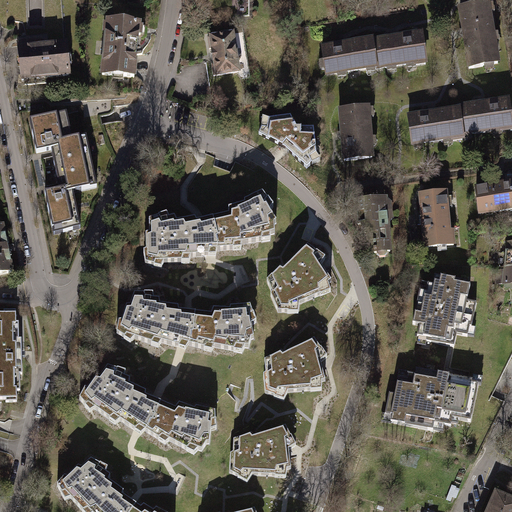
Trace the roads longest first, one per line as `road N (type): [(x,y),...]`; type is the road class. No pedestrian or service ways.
road 1 (residential): [(230,145),(306,196),(363,296),(363,365),(320,495)]
road 2 (residential): [(8,511),(69,310),(64,296)]
road 3 (residential): [(0,95),(37,282),(51,297),(64,296)]
road 4 (residential): [(143,120),(81,277),(64,296)]
road 5 (residential): [(174,0),(143,120)]
